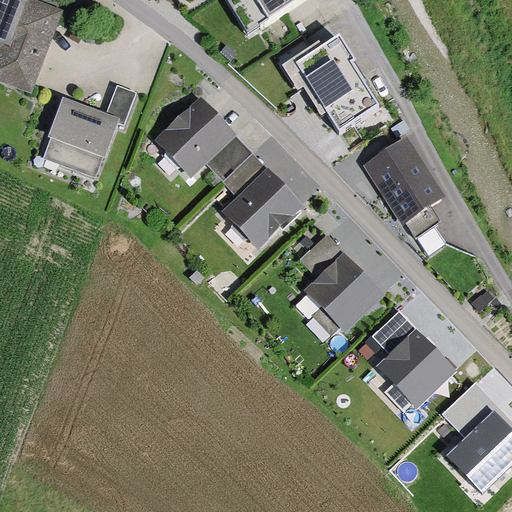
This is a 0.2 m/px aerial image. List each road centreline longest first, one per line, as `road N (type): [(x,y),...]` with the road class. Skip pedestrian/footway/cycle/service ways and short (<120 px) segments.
road 1 (unclassified): [(124,0),(256,104),(511,374)]
road 2 (residential): [(345,0),(511,290)]
